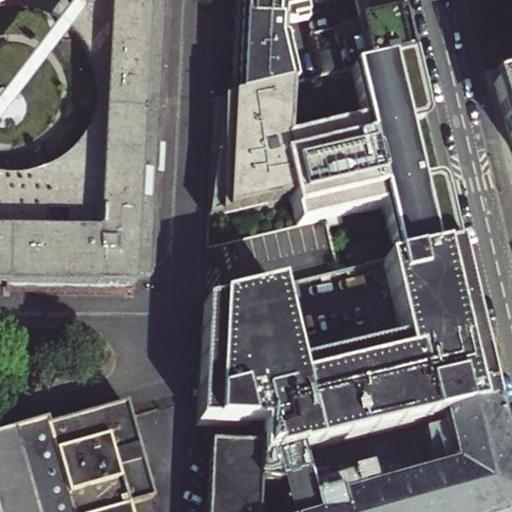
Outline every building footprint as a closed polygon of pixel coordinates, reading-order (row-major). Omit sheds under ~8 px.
[(0,0),(0,278),(2,278),(2,291),(33,291),(33,296),(131,297),(132,282),(133,265),(157,267),(170,0),(0,0)] [(230,0),(228,56),(226,100),(293,84),(280,25),(305,21),(300,0),(230,0)] [(352,0),(358,24),(397,15),(395,7),(394,3),(396,3),(394,0),(352,0)] [(402,35),(397,15),(358,24),(308,36),(319,78),(348,71),(407,57),(402,35)] [(416,93),(407,57),(348,71),(360,121),(285,140),(279,116),(301,112),(295,84),(293,84),(226,100),(212,103),(206,208),(206,219),(286,200),(293,228),(380,207),(393,262),(452,247),(442,204),(428,146),(416,93)] [(511,77),(492,84),(511,145),(511,77)] [(290,371),(272,290),(201,307),(195,425),(256,428),(256,449),(255,464),(294,454),(437,421),(491,408),(480,362),(473,336),(459,275),(452,247),(393,262),(380,265),(399,346),(290,371)] [(152,511),(123,406),(28,432),(29,437),(0,444),(0,511),(152,511)] [(509,511),(511,508),(511,497),(491,408),(437,421),(450,471),(330,504),(320,469),(299,474),(294,454),(255,464),(254,488),(276,491),(281,511),(509,511)] [(252,511),(254,488),(255,464),(256,449),(242,448),(242,435),(209,434),(204,511),(252,511)]
